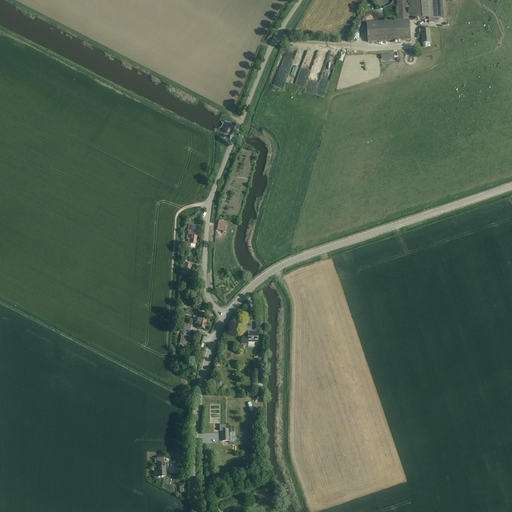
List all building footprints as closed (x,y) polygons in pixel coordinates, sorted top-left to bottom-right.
[(410,20),(434,18),(443,17),(441,0),(408,0),(409,6),(407,6),(406,0),(396,0),(397,21),(366,23),(368,43),(410,40),(409,20),(408,20),(407,8),(409,8),(410,20)] [(423,43),(430,43),(429,30),(421,31),(423,43)] [(223,219),(223,228),(231,229),(231,219),(223,219)] [(189,224),(188,230),(189,231),(188,232),(186,239),(188,240),(187,247),(189,248),(190,248),(191,244),(195,245),(197,237),(199,226),(189,224)] [(183,263),(182,268),(181,274),(189,275),(191,264),(183,263)] [(207,321),(198,319),(196,324),(198,325),(197,328),(204,330),(207,321)] [(258,343),(258,333),(248,333),(248,338),(242,338),(242,344),(248,345),(248,343),(258,343)] [(214,403),(214,421),(225,421),(224,403),(214,403)] [(214,431),(220,432),(220,431),(222,431),(222,442),(228,442),(228,429),(226,429),(226,426),(220,426),(220,423),(216,423),(216,422),(214,422),(214,423),(214,431)] [(157,459),(154,460),(154,463),(158,463),(158,464),(158,477),(161,477),(161,478),(163,478),(163,477),(166,477),(165,463),(165,461),(163,461),(163,456),(157,456),(157,459)]
